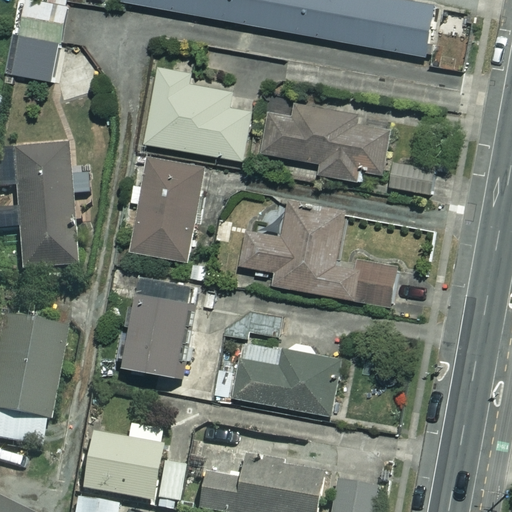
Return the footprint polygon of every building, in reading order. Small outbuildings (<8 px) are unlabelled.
[(116,0),(99,0),(99,7),(115,9),(116,0)] [(443,14),(366,0),(130,0),(129,7),(434,64),(443,14)] [(74,11),(33,4),(26,42),(68,49),(74,11)] [(197,79),(165,73),(151,149),(248,166),(259,102),(194,91),(197,79)] [(0,126),(14,106),(0,96),(0,126)] [(327,171),(325,181),(364,188),(366,181),(390,185),(398,136),(362,130),(364,122),(278,106),(268,161),(327,171)] [(67,139),(65,118),(35,122),(38,142),(67,139)] [(83,270),(81,149),(55,150),(55,145),(2,146),(3,187),(25,187),(26,215),(4,215),(4,230),(28,230),(29,271),(83,270)] [(439,171),(401,164),(395,196),(433,203),(439,171)] [(211,177),(154,165),(149,191),(140,190),(136,211),(145,212),(136,259),(193,270),(211,177)] [(354,221),(286,208),(283,227),(290,228),(287,245),(253,238),(246,273),(282,280),(279,292),(395,314),(403,272),(364,265),(362,277),(344,274),(354,221)] [(147,318),(139,316),(135,337),(143,339),(134,380),(187,392),(207,300),(153,289),(147,318)] [(0,438),(52,449),(76,333),(0,317),(0,372),(3,373),(0,388),(0,438)] [(347,366),(250,348),(240,401),(338,419),(347,366)] [(173,433),(138,427),(135,442),(102,436),(93,491),(186,507),(193,469),(167,464),(173,433)] [(325,511),(333,474),(254,459),(250,481),(215,474),(208,511),(213,511),(325,511)] [(379,511),(385,490),(345,481),(337,511),(379,511)] [(29,511),(0,498),(0,511),(29,511)] [(85,499),(83,511),(125,511),(126,506),(85,499)]
